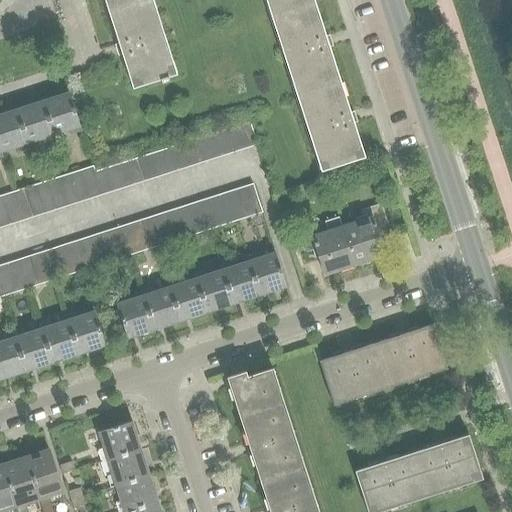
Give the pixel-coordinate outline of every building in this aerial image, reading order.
[(104,0),(108,11),(143,0),(104,0)] [(122,55),(128,74),(133,88),(160,79),(161,83),(169,80),(168,77),(176,74),(151,0),(143,0),(108,11),(119,44),(115,46),(118,56),(122,55)] [(264,0),(271,18),(315,4),(313,0),(264,0)] [(315,4),(271,18),(295,94),(339,80),(330,48),(333,47),(329,36),(326,37),(315,4)] [(339,80),(295,94),(320,171),(364,156),(353,124),(357,123),(354,112),(349,114),(339,80)] [(42,102),(53,135),(69,130),(70,136),(81,132),(69,93),(42,102)] [(15,110),(28,149),(29,149),(28,144),(42,139),(43,144),(54,141),(53,135),(42,102),(15,110)] [(0,115),(0,152),(15,148),(17,153),(28,149),(15,110),(0,115)] [(245,149),(257,145),(250,123),(238,126),(245,149)] [(245,149),(238,126),(227,130),(234,152),(245,149)] [(234,152),(227,130),(216,133),(223,156),(234,152)] [(223,156),(216,133),(204,137),(212,160),(223,156)] [(212,160),(204,137),(193,141),(200,163),(212,160)] [(200,163),(193,141),(182,144),(189,167),(200,163)] [(189,167),(182,144),(171,148),(178,171),(189,167)] [(178,171),(171,148),(159,151),(167,174),(178,171)] [(167,174),(159,151),(148,155),(155,178),(167,174)] [(155,178),(148,155),(137,158),(144,181),(155,178)] [(144,181),(137,158),(126,162),(133,185),(144,181)] [(133,185),(126,162),(114,165),(122,189),(133,185)] [(122,189),(114,165),(103,169),(110,192),(122,189)] [(99,196),(90,167),(79,171),(88,200),(99,196)] [(110,192),(103,169),(95,172),(93,167),(90,167),(99,196),(110,192)] [(88,200),(79,171),(68,175),(77,203),(88,200)] [(77,203),(68,175),(56,178),(65,207),(77,203)] [(65,207),(56,178),(45,182),(54,211),(65,207)] [(54,211),(45,182),(34,186),(43,214),(54,211)] [(251,217),(262,213),(253,184),(242,188),(251,217)] [(43,214),(34,186),(23,189),(32,218),(43,214)] [(251,217),(242,188),(230,192),(240,220),(251,217)] [(32,218),(23,189),(11,193),(20,222),(32,218)] [(240,220),(230,192),(219,195),(228,224),(240,220)] [(20,222),(11,193),(0,197),(9,225),(20,222)] [(228,224),(219,195),(208,199),(217,228),(228,224)] [(0,228),(9,225),(0,197),(0,196),(0,228)] [(217,228),(208,199),(197,203),(206,231),(217,228)] [(206,231),(197,203),(185,206),(195,235),(206,231)] [(365,220),(342,227),(354,265),(386,255),(377,230),(389,226),(382,203),(361,210),(365,220)] [(195,235),(185,206),(174,210),(183,238),(195,235)] [(183,238),(174,210),(163,213),(172,242),(183,238)] [(172,242),(163,213),(152,217),(161,246),(172,242)] [(161,246),(152,217),(141,221),(150,249),(161,246)] [(150,249),(141,221),(129,224),(139,253),(150,249)] [(139,253),(129,224),(118,228),(127,257),(139,253)] [(324,274),(354,265),(342,227),(321,234),(318,225),(298,231),(305,253),(316,250),(324,274)] [(127,257),(118,228),(107,232),(116,260),(127,257)] [(116,260),(107,232),(96,235),(105,264),(116,260)] [(105,264),(96,235),(84,239),(94,267),(105,264)] [(94,267),(84,239),(73,242),(82,271),(94,267)] [(82,271),(73,242),(62,246),(71,275),(82,271)] [(71,275),(62,246),(51,250),(60,278),(71,275)] [(60,278),(51,250),(40,253),(49,282),(60,278)] [(49,282),(40,253),(28,257),(38,286),(49,282)] [(259,295),(286,287),(275,253),(260,258),(258,253),(246,257),(248,262),(259,295)] [(38,286),(28,257),(17,261),(26,289),(38,286)] [(26,289),(17,261),(6,264),(15,293),(26,289)] [(259,295),(248,262),(233,267),(231,262),(220,265),(221,271),(232,304),(259,295)] [(15,293),(6,264),(0,266),(0,284),(4,296),(15,293)] [(205,270),(194,274),(206,312),(232,304),(221,271),(207,275),(205,270)] [(206,312),(194,274),(193,274),(194,280),(180,284),(178,279),(168,282),(180,320),(206,312)] [(180,320),(168,282),(167,283),(168,287),(153,293),(152,288),(142,291),(154,329),(180,320)] [(127,338),(154,329),(142,291),(141,291),(143,296),(127,301),(125,296),(114,300),(127,338)] [(65,316),(67,321),(78,354),(105,345),(94,312),(78,317),(77,312),(65,316)] [(50,321),(39,324),(40,329),(52,363),(78,354),(67,321),(52,325),(50,321)] [(432,325),(375,343),(389,387),(446,369),(432,325)] [(13,334),(14,338),(25,371),(52,363),(40,329),(26,334),(25,330),(13,334)] [(0,379),(25,371),(14,338),(0,342),(0,379)] [(332,406),(389,387),(375,343),(318,361),(332,406)] [(227,378),(247,442),(291,429),(272,369),(246,377),(244,372),(227,378)] [(132,421),(99,433),(104,449),(99,451),(102,462),(107,460),(107,459),(141,448),(132,421)] [(310,488),(291,429),(247,442),(266,502),(310,488)] [(468,435),(411,454),(425,497),(482,479),(468,435)] [(149,475),(141,448),(107,459),(107,460),(112,475),(106,477),(110,489),(116,487),(115,486),(149,475)] [(25,457),(39,502),(42,509),(52,506),(49,498),(62,494),(48,449),(25,457)] [(366,511),(379,511),(425,497),(411,454),(354,472),(366,511)] [(2,464),(16,509),(16,511),(28,511),(26,506),(39,502),(25,457),(2,464)] [(59,467),(62,475),(74,471),(71,463),(59,467)] [(0,464),(0,511),(6,511),(16,509),(2,464),(0,464)] [(118,511),(124,511),(158,501),(149,475),(115,486),(116,487),(120,501),(115,503),(118,511)] [(83,497),(80,488),(68,492),(70,500),(83,497)] [(317,511),(310,488),(266,502),(269,511),(317,511)] [(70,500),(73,509),(85,505),(83,497),(70,500)] [(161,511),(158,501),(124,511),(161,511)]
